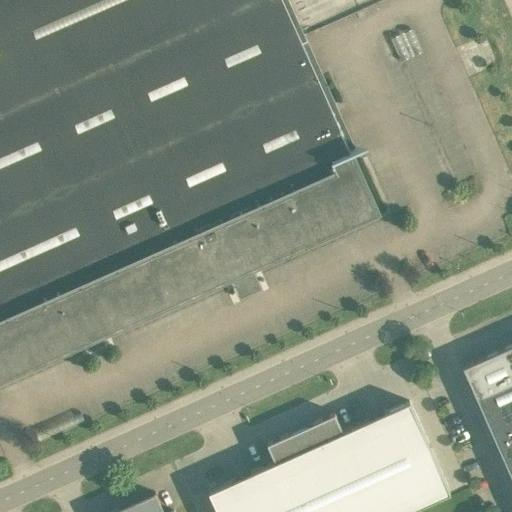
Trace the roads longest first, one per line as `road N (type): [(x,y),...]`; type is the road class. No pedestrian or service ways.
road 1 (residential): [(0,502),(511,272)]
road 2 (unknown): [(437,231),(36,395)]
road 3 (unknown): [(422,0),(499,190),(491,206),(437,231)]
road 4 (unknown): [(419,0),(361,29),(361,48),(437,231)]
